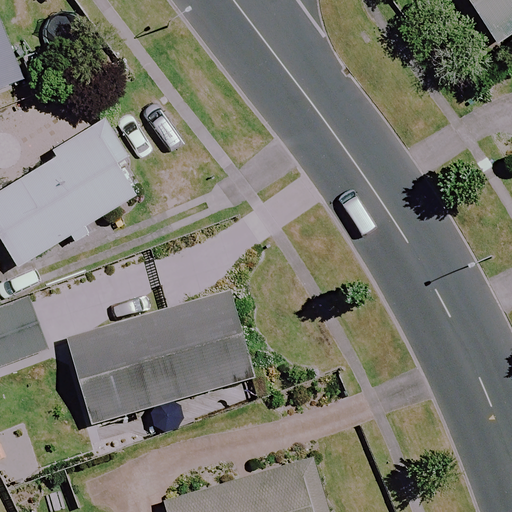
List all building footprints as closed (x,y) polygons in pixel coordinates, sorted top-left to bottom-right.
[(511,0),(468,0),(498,45),(511,35),(511,0)] [(0,85),(21,78),(0,20),(0,85)] [(127,158),(106,123),(54,154),(58,161),(0,196),(0,237),(20,270),(138,197),(118,164),(127,158)] [(260,381),(236,296),(71,342),(95,427),(260,381)] [(0,306),(0,364),(2,370),(47,356),(28,298),(0,306)] [(329,511),(314,462),(169,507),(170,511),(329,511)]
